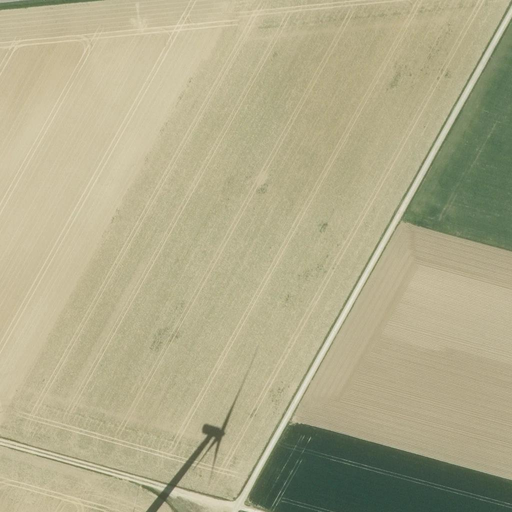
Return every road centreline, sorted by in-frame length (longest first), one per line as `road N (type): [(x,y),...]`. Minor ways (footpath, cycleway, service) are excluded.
road 1 (track): [(234,511),(511,9)]
road 2 (track): [(0,441),(238,505)]
